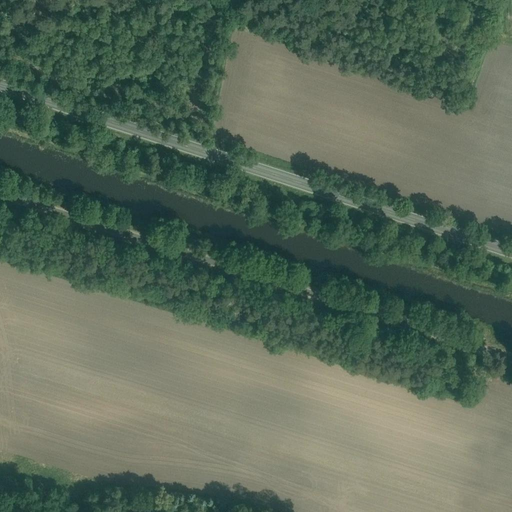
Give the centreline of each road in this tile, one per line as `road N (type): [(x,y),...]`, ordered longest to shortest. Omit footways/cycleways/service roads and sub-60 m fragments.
road 1 (unclassified): [(511,360),(0,192)]
road 2 (tertiary): [(511,251),(0,84)]
road 3 (track): [(183,144),(221,0)]
